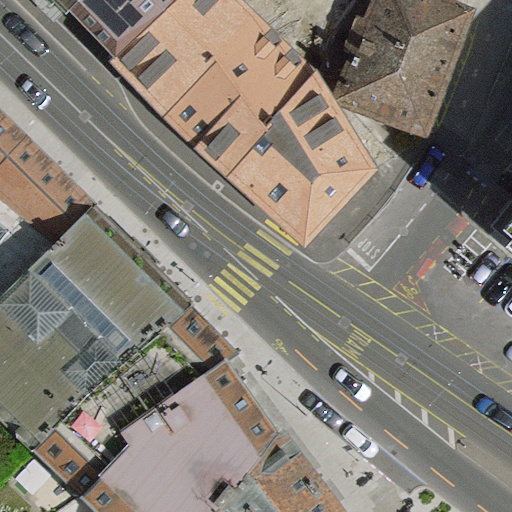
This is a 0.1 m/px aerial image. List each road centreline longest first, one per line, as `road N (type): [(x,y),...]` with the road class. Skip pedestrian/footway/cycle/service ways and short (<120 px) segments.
road 1 (secondary): [(143,194),(363,404),(503,511)]
road 2 (secondary): [(357,313),(191,194),(0,6)]
road 3 (residential): [(357,313),(477,135)]
road 4 (secondary): [(0,60),(143,194)]
road 5 (secondary): [(511,418),(357,313)]
road 6 (residential): [(506,0),(477,135)]
